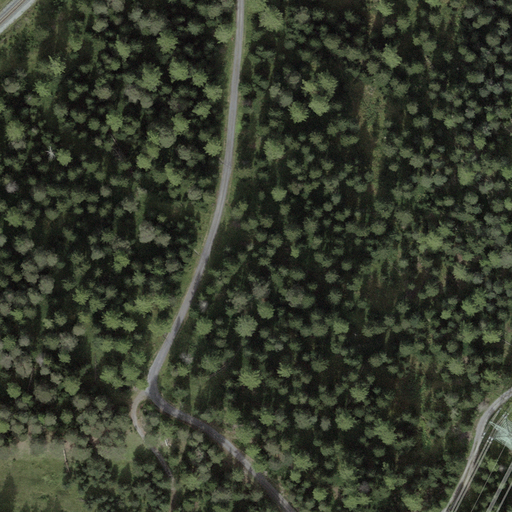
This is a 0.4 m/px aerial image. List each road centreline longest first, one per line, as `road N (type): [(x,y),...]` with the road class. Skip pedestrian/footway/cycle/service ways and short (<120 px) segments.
road 1 (track): [(153,385),(196,284),(224,188),(240,0)]
road 2 (track): [(293,511),(248,463),(173,411),(153,385)]
road 3 (track): [(153,385),(132,418),(172,474),(171,511)]
road 4 (track): [(448,511),(475,442),(511,394)]
